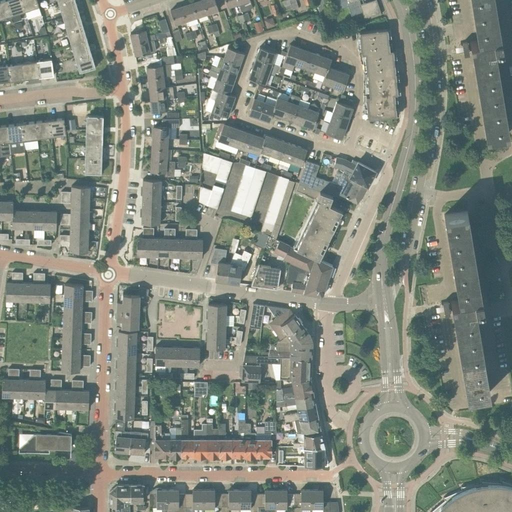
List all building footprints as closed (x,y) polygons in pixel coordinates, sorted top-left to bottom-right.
[(0,18),(11,15),(6,0),(0,1),(0,18)] [(6,0),(11,15),(25,11),(21,0),(6,0)] [(38,5),(36,0),(21,0),(25,11),(38,6),(38,5)] [(63,17),(78,13),(74,0),(71,0),(59,4),(63,17)] [(197,18),(207,14),(202,0),(201,0),(192,3),(197,18)] [(202,0),(207,14),(219,11),(215,0),(202,0)] [(242,12),(253,8),(249,0),(237,0),(239,4),(242,12)] [(285,11),(291,9),(288,0),(285,0),(282,1),(285,11)] [(288,0),(291,9),(291,11),(298,8),(295,0),(288,0)] [(328,11),(325,1),(324,0),(318,0),(320,5),(317,6),(320,13),(328,11)] [(348,6),(351,16),(362,12),(365,20),(381,14),(376,0),(375,0),(361,5),(359,0),(335,0),(338,10),(348,6)] [(495,48),(502,47),(494,0),(470,0),(477,40),(470,42),(469,42),(470,47),(471,52),(472,52),(486,137),(509,133),(495,48)] [(196,18),(197,18),(192,3),(181,7),(186,21),(187,21),(189,26),(198,23),(196,18)] [(175,25),(186,21),(181,7),(170,10),(175,25)] [(22,20),(19,13),(18,13),(11,15),(14,23),(22,20)] [(67,31),(82,26),(78,13),(63,17),(67,31)] [(162,33),(169,31),(165,19),(158,21),(162,33)] [(71,44),(86,40),(82,26),(67,31),(71,44)] [(172,32),(175,42),(182,40),(178,29),(172,32)] [(359,32),(362,54),(365,54),(365,53),(389,50),(387,29),(359,32)] [(130,33),(133,44),(148,41),(154,40),(156,39),(154,34),(146,36),(145,30),(130,33)] [(166,37),(159,39),(160,44),(166,42),(167,49),(173,48),(170,36),(166,37)] [(76,58),(91,53),(86,40),(71,44),(76,58)] [(154,40),(148,41),(133,44),(135,56),(151,52),(156,51),(154,40)] [(198,42),(200,49),(207,47),(205,41),(198,42)] [(294,64),(295,65),(300,48),(290,44),(287,52),(285,56),(284,60),(282,67),(280,66),(279,70),(284,72),(285,68),(292,71),(294,64)] [(223,57),(240,64),(244,53),(227,47),(223,57)] [(256,58),(272,63),(276,53),(259,47),(256,58)] [(295,65),(305,68),(311,52),(300,48),(295,65)] [(393,50),(389,50),(365,53),(365,54),(367,75),(395,72),(393,50)] [(305,68),(315,72),(321,55),(311,52),(305,68)] [(91,53),(76,58),(80,72),(81,71),(95,67),(91,53)] [(164,76),(174,75),(182,74),(181,69),(171,70),(170,64),(174,64),(173,55),(161,57),(162,65),(147,67),(148,78),(164,76)] [(325,75),(328,67),(329,67),(331,59),(321,55),(315,72),(313,78),(322,81),(325,75)] [(220,68),(236,74),(240,64),(223,57),(220,68)] [(268,74),(272,63),(256,58),(252,68),(268,74)] [(37,61),(39,77),(53,75),(53,76),(54,75),(52,61),(51,61),(51,59),(37,61)] [(25,79),(39,77),(37,61),(23,62),(25,79)] [(11,81),(25,79),(23,62),(9,64),(11,81)] [(0,81),(11,81),(9,64),(0,65),(0,81)] [(322,81),(322,83),(333,87),(339,71),(329,67),(328,67),(325,75),(322,81)] [(210,76),(217,78),(233,84),(236,74),(220,68),(218,72),(210,69),(208,75),(210,76)] [(265,84),(268,74),(252,68),(248,78),(265,84)] [(339,71),(333,87),(343,91),(349,74),(339,71)] [(395,72),(367,75),(369,96),(370,97),(394,94),(397,94),(395,72)] [(175,81),(174,75),(164,76),(148,78),(150,89),(165,88),(164,82),(175,81)] [(212,89),(218,91),(218,90),(229,94),(233,84),(217,78),(210,76),(207,86),(212,88),(212,89)] [(151,101),(166,99),(165,88),(150,89),(151,101)] [(218,90),(218,91),(214,100),(231,106),(235,96),(229,94),(218,90)] [(272,114),(282,118),(288,101),(288,100),(289,96),(279,92),(278,96),(278,97),(276,100),(275,104),(272,112),(273,112),(272,114)] [(282,118),(292,121),(298,104),(300,97),(290,93),(289,96),(288,100),(288,101),(282,118)] [(396,116),(394,94),(370,97),(369,96),(366,96),(368,119),(396,116)] [(264,102),(265,102),(259,118),(269,122),(272,114),(273,112),(272,112),(275,104),(276,100),(266,97),(264,102)] [(254,98),(248,114),(259,118),(265,102),(264,102),(254,98)] [(152,112),(168,110),(166,99),(151,101),(152,112)] [(222,119),(223,115),(227,117),(231,106),(214,100),(211,111),(208,119),(222,119)] [(333,112),(349,118),(353,107),(336,102),(333,112)] [(308,108),(302,125),(313,128),(319,113),(320,109),(314,103),(309,104),(308,108)] [(308,108),(298,104),(292,121),(302,125),(308,108)] [(329,122),(345,128),(349,118),(333,112),(329,122)] [(86,130),(102,131),(102,117),(103,117),(103,116),(88,116),(87,116),(86,130)] [(49,120),(51,136),(65,134),(65,133),(66,133),(64,118),(63,118),(63,119),(49,120)] [(153,137),(168,138),(169,127),(179,127),(179,118),(167,119),(164,119),(163,127),(153,126),(153,137)] [(37,138),(51,136),(49,120),(35,122),(37,138)] [(23,139),(37,138),(35,122),(21,124),(23,139)] [(345,128),(329,122),(325,133),(342,139),(345,128)] [(9,141),(23,139),(21,124),(7,125),(9,141)] [(218,140),(228,144),(234,127),(224,124),(218,140)] [(0,126),(0,156),(11,155),(9,141),(7,125),(0,126)] [(228,144),(238,148),(244,131),(234,127),(228,144)] [(86,144),(102,145),(102,131),(86,130),(86,144)] [(238,148),(248,151),(254,135),(244,131),(238,148)] [(254,135),(248,151),(259,155),(260,152),(260,151),(265,138),(264,138),(254,135)] [(264,138),(265,138),(260,151),(260,152),(270,155),(276,139),(265,135),(264,138)] [(152,149),(167,150),(168,138),(153,137),(152,149)] [(270,155),(280,159),(286,142),(276,139),(270,155)] [(280,159),(290,162),(296,146),(286,142),(280,159)] [(85,158),(101,159),(102,145),(86,144),(85,158)] [(290,162),(301,166),(307,150),(296,146),(290,162)] [(171,150),(167,150),(152,149),(151,160),(167,161),(171,161),(171,150)] [(201,169),(207,170),(211,155),(203,153),(201,169)] [(207,170),(212,172),(217,157),(211,155),(207,170)] [(212,172),(217,174),(218,169),(220,164),(222,159),(217,157),(212,172)] [(299,183),(320,191),(332,195),(357,204),(358,204),(375,171),(358,162),(357,163),(352,160),(351,163),(345,160),(336,157),(334,167),(341,168),(344,170),(337,184),(315,176),(319,165),(307,160),(299,183)] [(101,159),(85,158),(85,173),(87,173),(86,173),(101,174),(101,173),(101,159)] [(220,164),(230,167),(232,162),(222,159),(220,164)] [(167,161),(151,160),(151,172),(165,173),(165,176),(174,177),(175,161),(171,161),(167,161)] [(218,169),(229,172),(230,167),(220,164),(218,169)] [(244,170),(254,173),(256,168),(245,165),(244,170)] [(254,173),(264,176),(266,171),(256,168),(254,173)] [(217,174),(227,178),(229,172),(218,169),(217,174)] [(242,175),(252,178),(254,173),(244,170),(242,175)] [(252,178),(263,182),(264,176),(254,173),(252,178)] [(227,178),(217,174),(215,179),(225,183),(227,178)] [(240,180),(251,183),(252,178),(242,175),(240,180)] [(277,181),(287,184),(289,180),(289,179),(279,176),(277,181)] [(251,183),(261,187),(263,182),(252,178),(251,183)] [(142,191),(161,191),(161,180),(143,179),(142,191)] [(239,185),(249,188),(251,183),(240,180),(239,185)] [(276,239),(280,225),(294,182),(289,180),(287,184),(285,189),(284,194),(282,199),(280,205),(279,210),(277,215),(275,220),(274,223),(274,225),(272,230),(270,236),(276,239)] [(275,186),(285,189),(287,184),(277,181),(275,186)] [(249,188),(259,192),(261,187),(251,183),(249,188)] [(332,195),(320,191),(299,183),(296,190),(316,199),(294,245),(293,246),(293,247),(319,259),(342,210),(333,206),(336,199),(332,197),(332,195)] [(212,190),(222,193),(224,188),(213,185),(212,190)] [(237,190),(247,194),(249,188),(239,185),(237,190)] [(71,197),(89,197),(90,186),(71,186),(71,197)] [(274,191),(284,194),(285,189),(275,186),(274,191)] [(208,200),(210,195),(212,190),(206,188),(201,203),(207,206),(208,200)] [(247,194),(258,197),(259,192),(249,188),(247,194)] [(210,195),(220,199),(222,193),(212,190),(210,195)] [(236,195),(246,199),(247,194),(237,190),(236,195)] [(142,202),(160,202),(161,191),(142,191),(142,202)] [(272,196),(282,199),(284,194),(274,191),(272,196)] [(246,199),(256,202),(258,197),(247,194),(246,199)] [(208,200),(219,204),(220,199),(210,195),(208,200)] [(234,200),(244,204),(246,199),(236,195),(234,200)] [(270,201),(280,205),(282,199),(272,196),(270,201)] [(71,208),(89,208),(89,197),(71,197),(71,208)] [(244,204),(254,207),(256,202),(246,199),(244,204)] [(208,200),(207,206),(217,209),(219,204),(208,200)] [(232,206),(242,209),(244,204),(234,200),(232,206)] [(2,219),(12,219),(13,210),(13,201),(2,201),(2,219)] [(269,206),(279,210),(280,205),(270,201),(269,206)] [(142,213),(160,213),(160,202),(142,202),(142,213)] [(242,209),(253,212),(254,207),(244,204),(242,209)] [(231,211),(241,214),(242,209),(232,206),(231,211)] [(267,211),(277,215),(279,210),(269,206),(267,211)] [(71,218),(89,219),(89,208),(71,208),(71,218)] [(242,209),(241,214),(251,217),(253,212),(242,209)] [(12,228),(23,228),(23,210),(13,210),(12,219),(12,228)] [(23,228),(34,229),(35,211),(23,210),(23,228)] [(34,229),(45,229),(46,211),(35,211),(34,229)] [(46,211),(45,229),(56,229),(57,211),(46,211)] [(265,216),(275,220),(277,215),(267,211),(265,216)] [(458,300),(451,301),(450,302),(452,312),(452,311),(466,396),(490,392),(475,308),(483,307),(467,211),(444,215),(458,300)] [(160,213),(142,213),(141,223),(159,224),(160,213)] [(274,225),(274,223),(275,220),(265,216),(264,221),(274,225)] [(70,229),(88,230),(89,219),(71,218),(70,229)] [(262,226),(272,230),(274,225),(264,221),(262,226)] [(260,232),(269,235),(270,236),(272,230),(262,226),(260,232)] [(70,240),(88,241),(88,230),(70,229),(70,240)] [(264,249),(264,247),(269,235),(260,232),(260,231),(255,244),(264,249)] [(264,247),(284,256),(289,245),(276,239),(270,236),(269,235),(264,247)] [(136,256),(147,256),(148,238),(137,237),(136,256)] [(147,256),(158,256),(159,238),(148,238),(147,256)] [(158,256),(169,257),(170,238),(159,238),(158,256)] [(169,257),(180,257),(181,239),(170,238),(169,257)] [(235,253),(239,239),(233,238),(231,245),(233,245),(231,252),(235,253)] [(180,257),(191,257),(192,239),(181,239),(180,257)] [(192,239),(191,257),(202,258),(203,240),(192,239)] [(88,241),(70,240),(70,251),(88,252),(88,241)] [(299,282),(293,281),(291,291),(319,295),(323,293),(332,265),(319,259),(293,247),(293,246),(289,245),(284,256),(282,259),(300,267),(299,272),(301,273),(299,282)] [(215,280),(227,282),(230,264),(231,262),(225,262),(226,249),(224,249),(215,248),(211,259),(210,263),(218,264),(215,280)] [(230,264),(227,282),(239,283),(241,269),(244,269),(251,253),(244,250),(238,263),(231,262),(230,264)] [(270,264),(259,263),(251,285),(277,289),(280,268),(270,266),(270,264)] [(5,300),(17,300),(17,282),(6,282),(5,300)] [(17,300),(28,301),(28,283),(17,282),(17,300)] [(28,301),(39,301),(39,283),(28,283),(28,301)] [(39,283),(39,301),(50,302),(50,283),(39,283)] [(64,295),(82,295),(82,285),(65,284),(64,295)] [(138,294),(139,295),(148,296),(149,289),(139,288),(139,290),(138,294)] [(138,294),(139,290),(130,289),(130,294),(123,294),(123,301),(117,301),(116,321),(122,322),(122,328),(138,329),(139,295),(138,294)] [(64,306),(82,306),(82,295),(64,295),(64,306)] [(249,326),(261,328),(264,305),(253,303),(249,326)] [(208,315),(226,315),(226,304),(208,304),(208,315)] [(267,306),(276,318),(272,321),(271,325),(280,339),(286,334),(301,323),(295,314),(293,315),(289,309),(267,305),(267,306)] [(63,316),(81,317),(82,306),(64,306),(63,316)] [(207,326),(225,326),(226,315),(208,315),(207,326)] [(63,327),(81,328),(81,317),(63,316),(63,327)] [(268,356),(311,358),(311,340),(310,335),(301,323),(286,334),(289,339),(289,350),(270,350),(268,356)] [(207,337),(225,337),(225,326),(207,326),(207,337)] [(63,338),(81,339),(81,328),(63,327),(63,338)] [(118,341),(136,342),(136,331),(118,331),(118,341)] [(225,337),(207,337),(207,348),(225,348),(225,337)] [(62,349),(80,350),(81,339),(63,338),(62,349)] [(118,352),(136,353),(136,342),(118,341),(118,352)] [(155,364),(166,365),(166,347),(155,346),(155,364)] [(166,365),(177,365),(178,347),(166,347),(166,365)] [(177,365),(188,365),(189,347),(178,347),(177,365)] [(189,347),(188,365),(199,366),(200,348),(189,347)] [(62,360),(80,361),(80,350),(62,349),(62,360)] [(117,363),(135,364),(136,353),(118,352),(117,363)] [(271,363),(275,379),(280,379),(280,380),(291,379),(310,378),(311,358),(268,356),(260,356),(261,355),(244,355),(243,362),(271,363)] [(80,361),(62,360),(61,371),(79,371),(80,361)] [(117,374),(135,375),(135,364),(117,363),(117,374)] [(260,365),(242,365),(241,381),(260,382),(260,365)] [(116,385),(135,385),(135,375),(117,374),(116,385)] [(2,396),(12,397),(13,379),(2,378),(2,396)] [(276,399),(313,393),(310,378),(291,379),(294,393),(292,393),(292,391),(283,392),(282,388),(280,388),(280,380),(280,379),(275,379),(275,389),(276,399)] [(12,397),(23,397),(24,379),(13,379),(12,397)] [(23,397),(34,398),(34,379),(24,379),(23,397)] [(45,389),(45,380),(34,379),(34,398),(44,398),(45,389)] [(116,396),(134,396),(135,385),(116,385),(116,396)] [(44,407),(55,407),(56,389),(45,389),(44,398),(44,407)] [(55,407),(66,408),(67,390),(56,389),(55,407)] [(66,408),(77,408),(78,390),(67,390),(66,408)] [(78,390),(77,408),(88,409),(89,391),(78,390)] [(296,407),(315,404),(313,393),(276,399),(276,407),(295,404),(296,407)] [(116,407),(134,407),(134,396),(116,396),(116,407)] [(155,456),(170,456),(170,438),(170,432),(163,432),(163,433),(161,433),(161,424),(155,424),(155,404),(151,404),(150,420),(149,450),(155,450),(155,456)] [(290,421),(294,421),(294,420),(317,416),(315,404),(296,407),(298,413),(284,415),(285,422),(290,421)] [(134,407),(116,407),(115,417),(134,418),(134,407)] [(188,415),(181,415),(181,427),(181,456),(194,456),(194,438),(187,438),(188,415)] [(294,420),(294,421),(297,433),(298,433),(320,432),(317,416),(294,420)] [(114,430),(123,429),(123,419),(113,419),(114,430)] [(232,438),(232,456),(244,456),(244,423),(245,423),(245,419),(238,420),(238,438),(232,438)] [(255,433),(255,456),(271,456),(271,440),(276,440),(276,421),(265,421),(265,433),(255,433)] [(194,456),(206,456),(207,429),(207,423),(201,423),(200,432),(194,432),(194,438),(194,456)] [(219,456),(219,428),(212,428),(212,423),(207,423),(207,429),(206,456),(219,456)] [(219,456),(232,456),(232,438),(224,438),(224,435),(225,435),(225,423),(219,423),(219,428),(219,456)] [(250,423),(245,423),(244,423),(244,456),(255,456),(255,433),(255,432),(250,432),(250,423)] [(181,456),(181,427),(175,427),(175,438),(170,438),(170,456),(181,456)] [(115,451),(129,452),(131,432),(124,431),(115,430),(114,438),(116,439),(115,451)] [(131,431),(131,432),(129,452),(144,454),(145,441),(147,441),(148,432),(131,431)] [(71,448),(71,434),(57,432),(57,435),(34,434),(19,448),(19,452),(49,453),(49,447),(71,448)] [(298,442),(293,442),(293,446),(299,446),(304,446),(324,446),(321,433),(320,432),(298,433),(298,442)] [(304,456),(326,455),(324,447),(324,446),(304,446),(304,456)] [(328,465),(327,460),(326,455),(304,456),(304,465),(328,465)] [(511,511),(511,483),(501,480),(500,482),(480,481),(480,483),(460,487),(461,489),(443,498),(445,500),(429,511),(511,511)] [(129,511),(130,511),(130,502),(130,485),(117,485),(109,491),(109,505),(123,505),(123,511),(129,511)] [(146,506),(143,506),(143,485),(130,485),(130,502),(136,502),(136,506),(137,506),(137,510),(146,510),(146,506)] [(157,508),(167,508),(167,490),(156,490),(156,494),(149,494),(149,507),(156,507),(157,508)] [(185,511),(186,507),(186,494),(179,494),(179,490),(167,490),(167,508),(167,511),(185,511)] [(185,511),(203,511),(203,508),(203,490),(192,490),(192,494),(186,494),(186,507),(185,511)] [(215,508),(215,507),(222,507),(222,494),(215,494),(215,490),(203,490),(203,508),(215,508)] [(228,508),(240,508),(240,490),(228,490),(228,494),(222,494),(222,507),(228,507),(228,508)] [(251,507),(258,507),(258,494),(251,494),(251,490),(240,490),(240,508),(251,508),(251,507)] [(275,511),(276,508),(276,490),(264,490),(264,494),(258,494),(258,507),(257,511),(275,511)] [(287,508),(287,507),(294,507),(294,494),(287,494),(287,490),(276,490),(276,508),(287,508)] [(311,511),(312,508),(312,490),(300,490),(300,494),(294,494),(294,507),(293,511),(311,511)] [(312,490),(312,508),(323,508),(323,511),(338,511),(337,502),(323,502),(323,490),(312,490)] [(64,511),(88,511),(89,507),(82,507),(82,501),(82,500),(66,499),(64,511)] [(20,502),(10,502),(4,502),(4,510),(10,510),(20,510),(20,502)]
